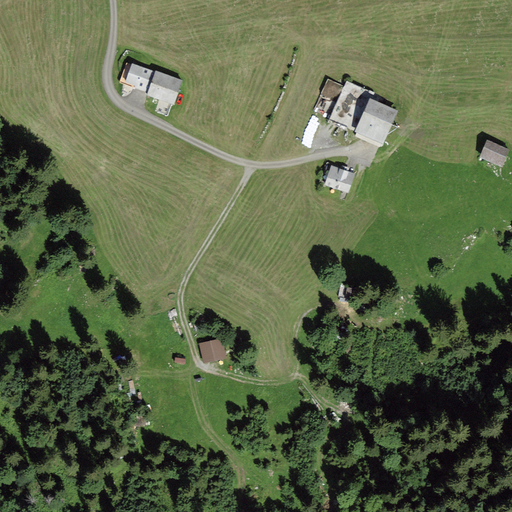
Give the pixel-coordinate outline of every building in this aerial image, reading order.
[(152,73),(129,65),(123,85),(146,92),(152,73)] [(181,82),(152,73),(146,92),(175,102),(181,82)] [(330,79),(324,94),(340,100),(346,84),(330,79)] [(395,115),(367,103),(356,132),(384,143),(395,115)] [(509,151),(485,143),(479,160),(503,169),(509,151)] [(355,179),(330,169),(323,187),(348,196),(355,179)] [(353,287),(342,288),(342,301),(353,301),(353,287)] [(218,343),(202,347),(205,359),(221,356),(218,343)]
